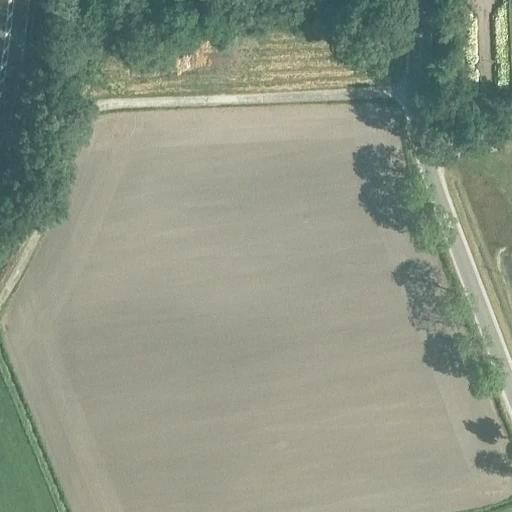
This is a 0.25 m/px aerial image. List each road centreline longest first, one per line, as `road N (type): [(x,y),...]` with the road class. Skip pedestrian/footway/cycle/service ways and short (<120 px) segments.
road 1 (track): [(417,92),(93,110),(78,122),(41,227),(0,300)]
road 2 (unclassified): [(511,390),(428,172),(416,96),(424,0)]
road 3 (motorway): [(0,144),(20,0)]
